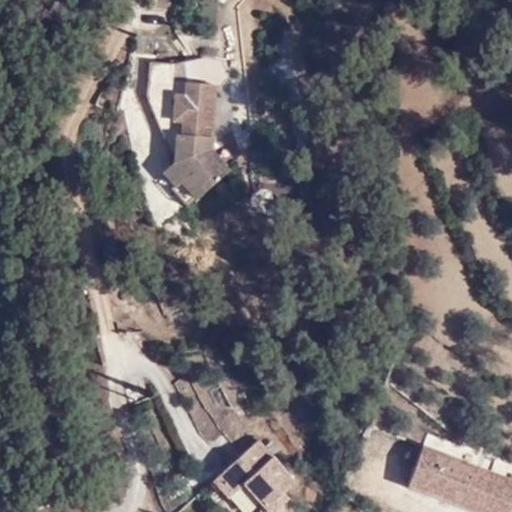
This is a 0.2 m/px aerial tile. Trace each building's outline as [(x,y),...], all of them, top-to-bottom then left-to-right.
[(219,86),(187,82),(185,94),(176,93),(174,122),(183,123),(180,157),(163,172),(177,188),(182,183),(197,201),(232,169),(212,147),(219,86)] [(293,484),(259,441),(211,480),(228,499),(242,486),(257,501),(256,511),(286,511),(287,497),(284,492),(293,484)] [(511,490),(511,467),(488,458),(472,499),(504,511),(511,490)] [(76,511),(113,511),(128,508),(120,480),(59,501),(62,511),(72,511),(77,511),(76,511)] [(76,511),(77,511),(72,511),(62,511),(59,501),(21,511),(76,511)]
